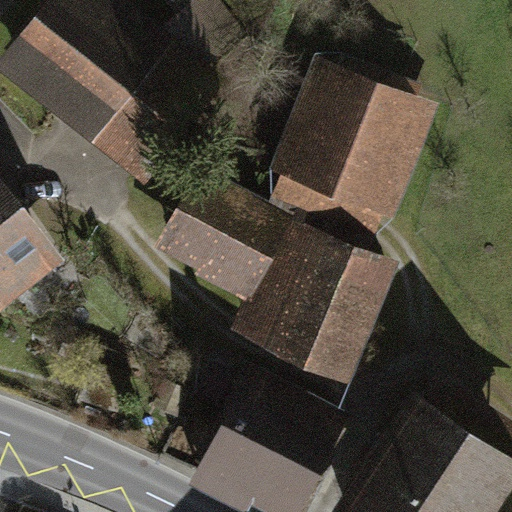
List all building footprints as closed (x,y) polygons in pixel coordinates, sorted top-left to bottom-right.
[(91,0),(53,0),(16,47),(153,156),(205,90),(91,0)] [(170,0),(183,17),(179,20),(210,58),(243,32),(217,0),(170,0)] [(327,68),(290,161),(384,199),(421,105),(327,68)] [(271,219),(201,181),(172,234),(243,272),(271,219)] [(0,192),(0,293),(45,255),(0,192)] [(290,229),(254,315),(343,351),(379,265),(290,229)] [(253,380),(203,480),(247,502),(256,484),(294,503),(336,422),(253,380)] [(420,402),(348,511),(349,511),(474,511),(509,460),(420,402)]
